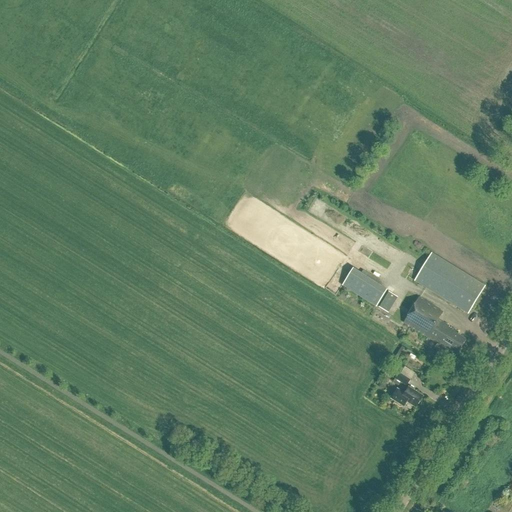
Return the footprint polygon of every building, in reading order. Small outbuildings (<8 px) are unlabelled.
[(469,314),(486,286),(432,253),(415,281),(469,314)] [(352,268),(342,285),(376,307),(387,290),(352,268)] [(398,298),(389,292),(379,308),(388,313),(398,298)] [(457,355),(467,340),(457,334),(458,331),(439,320),(443,313),(420,298),(404,323),(457,355)] [(407,386),(412,379),(400,371),(393,382),(399,386),(401,382),(407,386)] [(424,396),(409,387),(405,393),(398,389),(392,399),(404,407),(408,402),(416,408),(424,396)]
